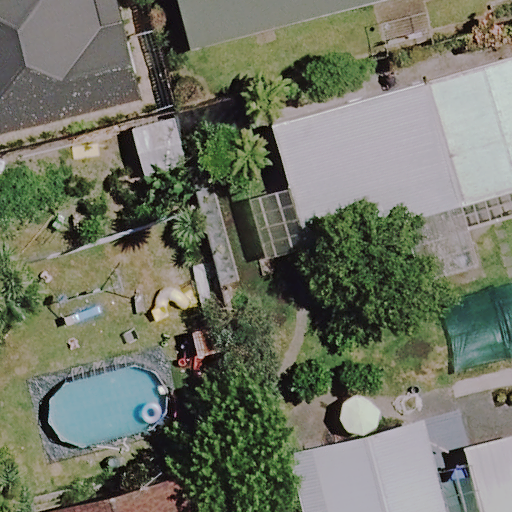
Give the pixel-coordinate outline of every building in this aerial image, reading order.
[(0,0),(0,130),(125,100),(100,0),(0,0)] [(168,0),(182,52),(387,0),(168,0)] [(511,190),(511,56),(265,129),(301,252),(511,190)] [(432,511),(411,423),(307,448),(322,511),(432,511)] [(207,511),(197,474),(55,511),(207,511)]
